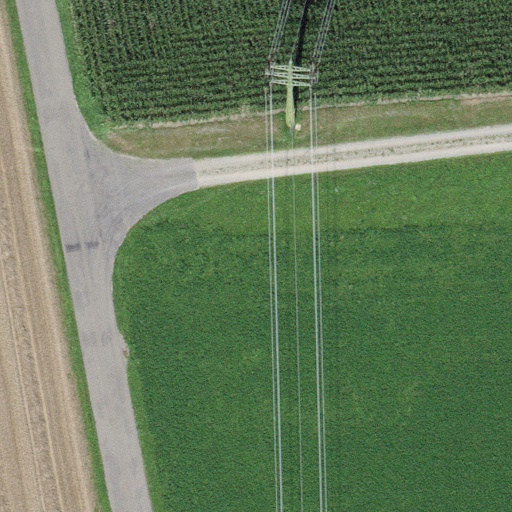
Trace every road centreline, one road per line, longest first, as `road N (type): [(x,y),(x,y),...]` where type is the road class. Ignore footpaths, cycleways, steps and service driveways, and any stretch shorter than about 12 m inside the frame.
road 1 (unclassified): [(136,511),(37,0)]
road 2 (track): [(76,196),(511,136)]
